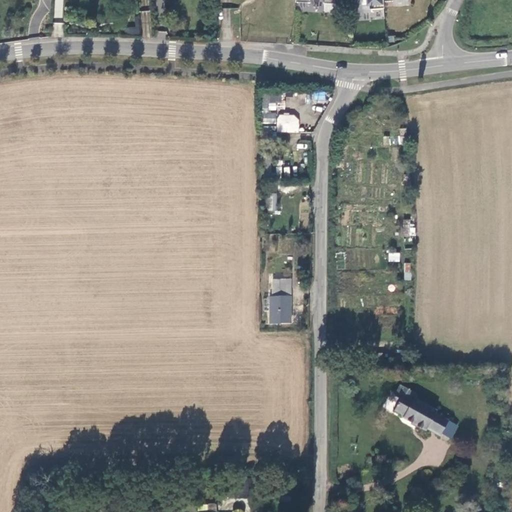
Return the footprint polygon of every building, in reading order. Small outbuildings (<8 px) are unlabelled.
[(361,0),(363,10),(384,8),(383,2),(383,0),(361,0)] [(260,112),(260,132),(270,132),(275,132),(275,112),(260,112)] [(298,133),(300,115),(278,114),(277,131),(298,133)] [(270,142),(270,132),(260,132),(259,132),(259,142),(270,142)] [(261,208),(274,208),(274,198),(276,198),(276,194),(261,194),(261,208)] [(388,253),(388,261),(399,262),(399,253),(388,253)] [(268,324),(291,324),(291,279),(271,280),(271,296),(268,296),(268,324)] [(428,428),(441,435),(449,420),(436,413),(438,410),(414,398),(413,400),(403,395),(407,387),(400,383),(392,399),(398,402),(394,409),(405,415),(404,417),(427,430),(428,428)] [(171,486),(160,487),(160,495),(172,494),(171,486)] [(146,496),(160,495),(160,487),(145,488),(146,496)]
